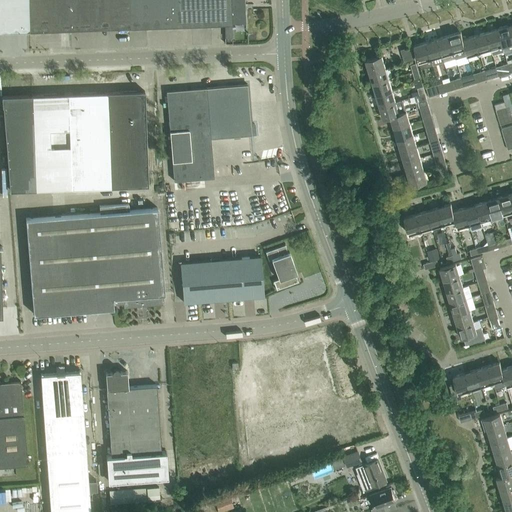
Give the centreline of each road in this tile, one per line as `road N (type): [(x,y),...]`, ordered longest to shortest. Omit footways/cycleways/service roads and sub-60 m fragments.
road 1 (unclassified): [(0,347),(262,327),(350,303)]
road 2 (unclassified): [(0,63),(284,53)]
road 3 (unclassified): [(350,303),(297,155),(284,53)]
road 4 (unclassified): [(429,511),(350,303)]
road 5 (residential): [(282,27),(452,0)]
